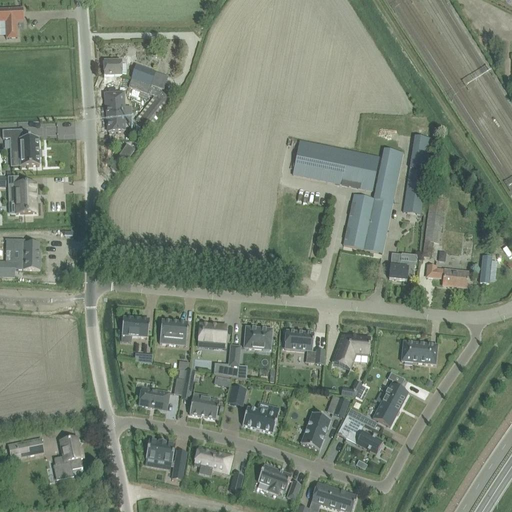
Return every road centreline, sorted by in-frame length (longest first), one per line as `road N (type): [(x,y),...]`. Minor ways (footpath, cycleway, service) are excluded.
road 1 (residential): [(110,427),(172,428),(387,485),(475,341),(478,319)]
road 2 (residential): [(478,319),(91,285)]
road 3 (unclassified): [(91,285),(84,0)]
road 4 (unclassified): [(110,427),(94,353),(91,285)]
